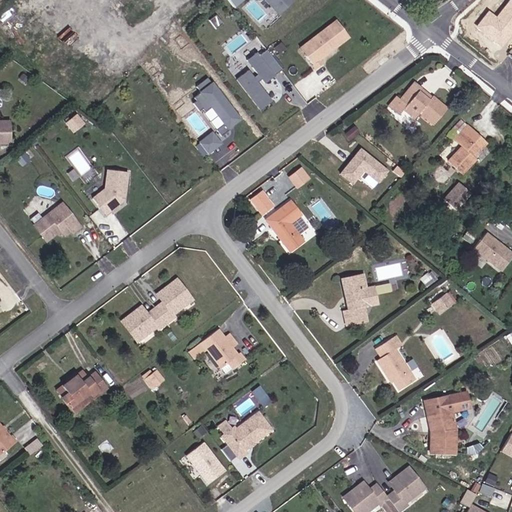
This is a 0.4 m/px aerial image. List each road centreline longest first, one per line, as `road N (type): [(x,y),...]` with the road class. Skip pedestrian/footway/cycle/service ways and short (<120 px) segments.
road 1 (residential): [(205,211),(344,397),(343,421),(328,444),(238,511)]
road 2 (residential): [(432,33),(205,211)]
road 3 (unclassified): [(0,371),(115,511)]
road 4 (residential): [(205,211),(65,317)]
